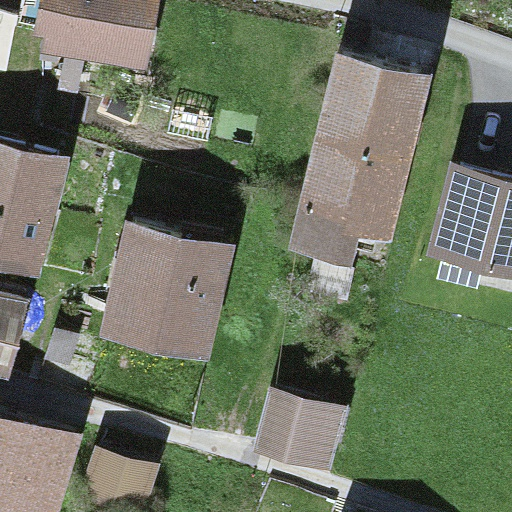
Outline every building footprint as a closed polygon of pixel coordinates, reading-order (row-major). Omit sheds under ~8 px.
[(145,0),(27,0),(21,44),(138,60),(145,0)] [(411,62),(316,45),(279,246),(374,263),(404,101),(411,62)] [(58,147),(0,135),(0,256),(35,263),(58,147)] [(511,171),(438,157),(419,251),(511,269),(511,171)] [(218,233),(110,211),(87,327),(195,349),(218,233)] [(26,292),(0,286),(0,368),(9,370),(26,292)] [(342,403),(267,389),(255,454),(329,468),(342,403)] [(57,511),(77,426),(0,406),(0,511),(57,511)] [(148,511),(160,463),(94,447),(80,501),(124,511),(148,511)]
